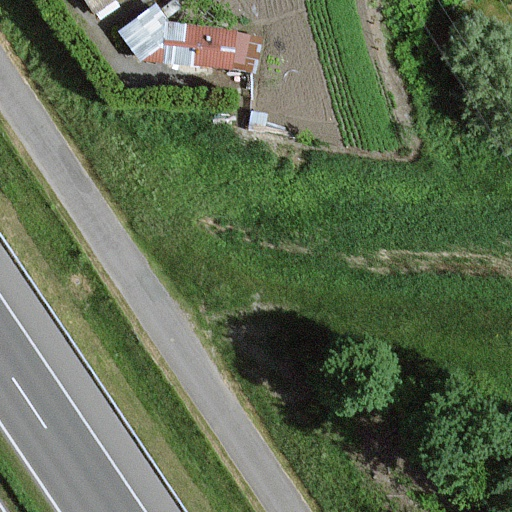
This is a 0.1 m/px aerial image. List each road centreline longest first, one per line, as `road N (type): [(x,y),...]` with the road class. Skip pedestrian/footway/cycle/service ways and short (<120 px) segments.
road 1 (unclassified): [(0,75),(289,511)]
road 2 (motorway): [(103,511),(0,357)]
